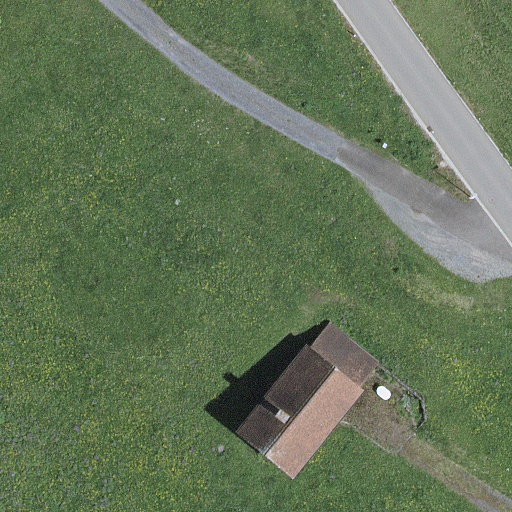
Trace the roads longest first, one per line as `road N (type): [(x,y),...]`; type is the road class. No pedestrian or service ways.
road 1 (residential): [(511,188),(363,0)]
road 2 (track): [(411,433),(511,500)]
